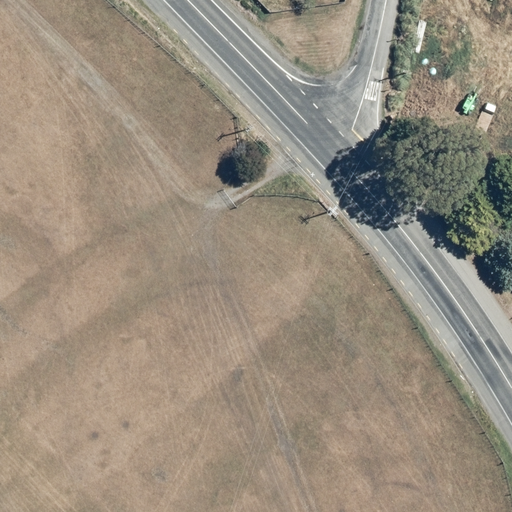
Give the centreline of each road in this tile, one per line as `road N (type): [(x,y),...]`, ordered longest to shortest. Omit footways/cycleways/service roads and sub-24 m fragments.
road 1 (trunk): [(339,157),(447,291),(511,392)]
road 2 (trunk): [(183,0),(339,157)]
road 3 (unclassified): [(339,157),(372,64),(384,0)]
